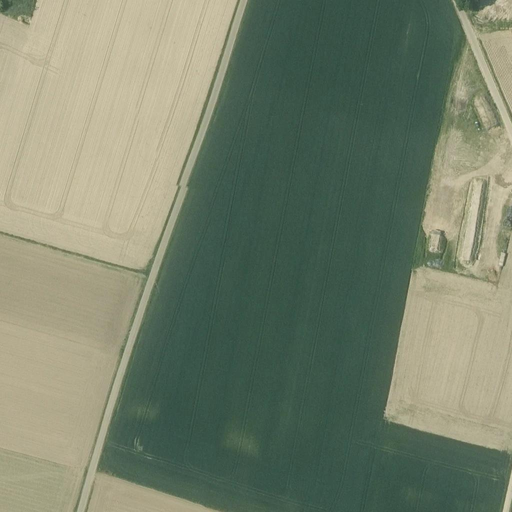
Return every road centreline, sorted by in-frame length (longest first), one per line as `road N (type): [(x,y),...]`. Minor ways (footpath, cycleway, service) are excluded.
road 1 (unclassified): [(80,511),(247,0)]
road 2 (unclassified): [(511,143),(452,0)]
